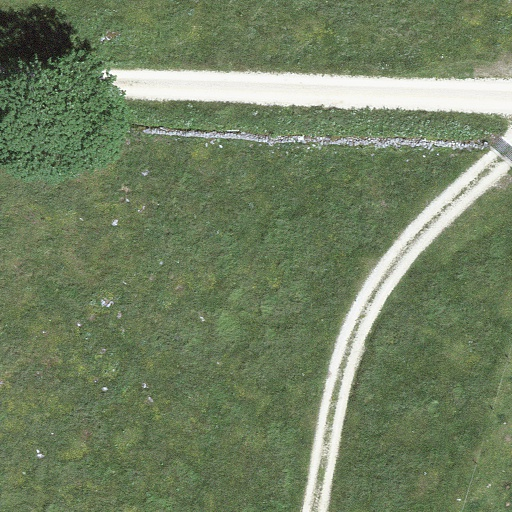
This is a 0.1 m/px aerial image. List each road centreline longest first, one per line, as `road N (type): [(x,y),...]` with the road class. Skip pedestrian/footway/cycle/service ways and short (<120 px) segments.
road 1 (track): [(511,96),(0,81)]
road 2 (track): [(314,511),(359,319),(418,235),(511,151)]
